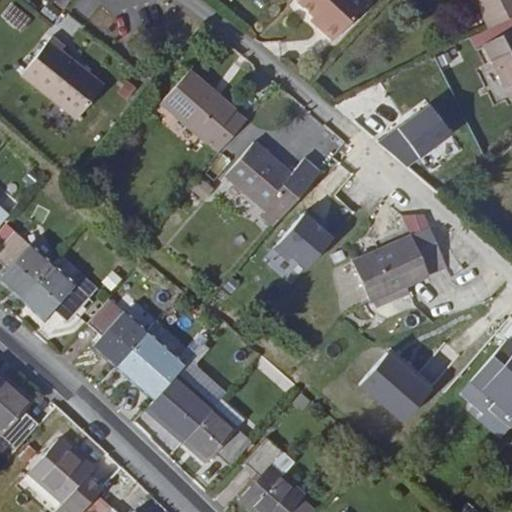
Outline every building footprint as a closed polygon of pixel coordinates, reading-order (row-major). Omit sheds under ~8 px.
[(0,19),(24,31),(33,13),(7,0),(0,15),(0,19)] [(315,11),(312,15),(325,26),(348,0),(302,0),(306,3),(315,11)] [(477,0),(484,12),(509,0),(477,0)] [(306,3),(303,6),(312,15),(315,11),(306,3)] [(511,80),(511,14),(479,31),(505,84),(511,80)] [(18,57),(64,95),(91,64),(56,35),(61,29),(48,19),(18,57)] [(155,87),(211,137),(239,105),(183,55),(155,87)] [(98,69),(91,64),(64,95),(73,101),(98,69)] [(417,157),(453,132),(431,101),(395,125),(417,157)] [(255,200),(266,209),(311,158),(296,144),(283,159),(247,127),(219,159),(260,195),(255,200)] [(302,208),(276,245),(308,267),(334,230),(302,208)] [(45,253),(8,220),(0,228),(0,255),(2,257),(0,258),(0,272),(15,286),(45,253)] [(363,287),(441,251),(427,220),(408,228),(404,221),(345,249),(363,287)] [(45,253),(15,286),(38,306),(47,297),(62,309),(91,277),(77,264),(69,273),(45,253)] [(97,324),(88,334),(111,353),(141,320),(103,286),(81,310),(97,324)] [(141,320),(111,353),(149,385),(169,362),(154,349),(163,339),(141,320)] [(511,332),(459,402),(505,436),(511,426),(511,332)] [(389,352),(360,387),(404,423),(433,389),(389,352)] [(149,385),(140,395),(179,428),(207,396),(169,362),(149,385)] [(18,399),(25,391),(3,370),(0,373),(0,426),(11,436),(32,412),(18,399)] [(215,387),(207,396),(230,416),(238,407),(215,387)] [(224,453),(245,429),(230,416),(207,396),(179,428),(202,448),(209,440),(224,453)] [(65,511),(83,492),(68,479),(81,464),(87,457),(53,427),(24,460),(58,490),(47,503),(56,511),(65,511)] [(294,486),(298,482),(275,462),(264,452),(272,443),(274,440),(260,428),(240,451),(250,460),(254,463),(246,473),(236,484),(265,511),(298,511),(310,500),(294,486)] [(275,462),(283,454),(272,443),(264,452),(275,462)] [(250,460),(242,469),(246,473),(254,463),(250,460)] [(83,492),(96,477),(81,464),(68,479),(83,492)] [(142,511),(129,500),(121,510),(106,497),(92,511),(142,511)]
